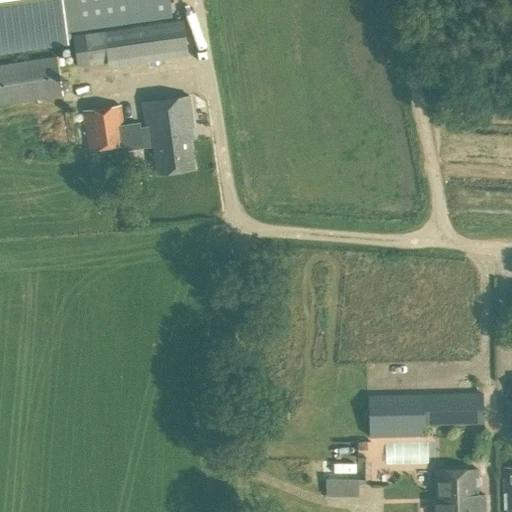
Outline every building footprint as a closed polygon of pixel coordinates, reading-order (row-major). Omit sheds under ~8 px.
[(66,32),(172,18),(169,0),(0,0),(0,54),(67,45),(66,32)] [(108,67),(188,56),(182,20),(73,35),(77,67),(108,62),(108,67)] [(0,105),(62,96),(56,56),(0,64),(0,105)] [(122,139),(124,147),(124,150),(152,146),(156,175),(196,170),(192,141),(196,140),(191,98),(143,104),(147,135),(126,138),(122,139)] [(122,139),(126,138),(122,107),(84,112),(89,152),(124,147),(122,139)] [(370,436),(423,435),(423,425),(482,423),(481,393),(369,396),(370,436)] [(361,441),(362,456),(382,455),(381,439),(361,441)] [(435,441),(390,442),(391,467),(436,465),(435,441)] [(326,463),(327,497),(366,496),(364,462),(326,463)] [(478,470),(434,472),(436,507),(432,507),(431,511),(486,511),(486,496),(479,496),(478,470)]
